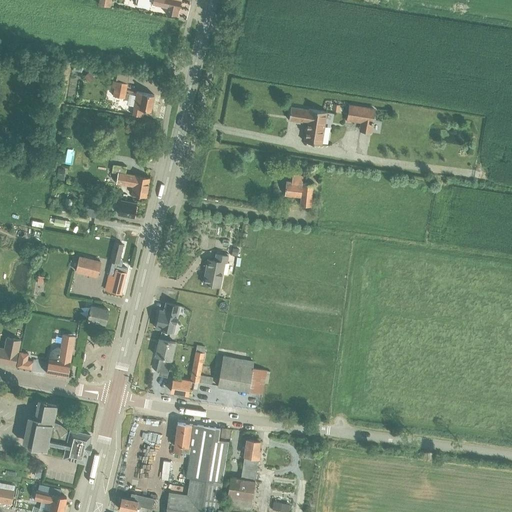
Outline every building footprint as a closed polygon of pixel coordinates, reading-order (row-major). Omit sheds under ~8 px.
[(150,2),(166,6),(165,13),(176,15),(178,8),(179,9),(180,1),(176,0),(134,0),(134,1),(135,2),(136,3),(136,4),(136,5),(148,7),(150,2)] [(89,71),(84,75),(89,81),(94,76),(89,71)] [(127,83),(115,81),(112,95),(124,98),(127,83)] [(134,107),(132,114),(142,116),(143,109),(151,110),(154,95),(136,91),(133,107),(134,107)] [(349,105),(347,119),(361,122),(372,123),(371,125),(373,125),(373,121),(372,120),(374,109),(349,105)] [(322,145),(327,113),(291,107),(289,120),(308,123),(305,142),(322,145)] [(242,118),(241,129),(279,134),(281,123),(242,118)] [(145,196),(149,177),(125,173),(126,167),(113,165),(112,171),(117,172),(116,183),(132,186),(131,193),(145,196)] [(58,167),(56,178),(64,179),(65,168),(58,167)] [(313,184),(302,182),(303,175),(293,173),(292,180),(286,180),(284,193),(300,195),(298,204),(309,206),(313,184)] [(133,216),(136,203),(120,200),(121,198),(111,196),(109,203),(118,205),(117,212),(119,213),(119,215),(125,216),(125,214),(133,216)] [(97,217),(99,209),(87,207),(85,215),(97,217)] [(65,220),(55,218),(54,224),(64,226),(69,227),(70,221),(65,220)] [(119,263),(123,244),(114,242),(110,260),(111,261),(117,262),(119,263)] [(207,260),(202,283),(219,287),(222,273),(227,274),(229,263),(227,263),(228,256),(216,253),(214,261),(207,260)] [(80,255),(76,271),(96,276),(100,260),(80,255)] [(108,273),(104,289),(121,293),(127,268),(116,265),(117,262),(111,261),(108,273)] [(173,331),(179,306),(165,303),(164,311),(160,310),(156,327),(173,331)] [(89,311),(87,318),(90,319),(89,321),(96,323),(96,321),(104,323),(108,310),(90,305),(90,306),(89,305),(87,311),(89,311)] [(48,358),(46,372),(68,376),(70,362),(74,335),(63,333),(60,347),(57,347),(49,352),(48,358)] [(0,347),(0,362),(2,363),(15,365),(16,359),(20,340),(7,337),(4,348),(0,347)] [(166,376),(173,343),(158,339),(154,357),(162,358),(162,360),(158,359),(157,371),(158,371),(157,375),(166,376)] [(181,380),(173,379),(171,391),(188,394),(189,388),(193,389),(194,381),(212,384),(213,377),(200,375),(204,352),(203,352),(205,346),(197,345),(190,380),(182,378),(181,380)] [(20,352),(17,366),(32,369),(33,361),(27,360),(28,353),(20,352)] [(262,393),(266,370),(252,367),(253,361),(223,355),(217,385),(262,393)] [(28,415),(23,442),(33,444),(32,447),(48,450),(49,445),(66,449),(64,456),(84,461),(87,451),(89,451),(91,443),(88,442),(90,435),(92,424),(72,419),(71,425),(53,421),(57,405),(46,403),(46,401),(38,399),(35,416),(28,415)] [(195,456),(188,495),(168,492),(165,511),(216,511),(217,509),(228,441),(218,440),(220,428),(177,422),(176,435),(173,435),(172,444),(175,444),(174,451),(181,452),(182,451),(190,452),(189,455),(195,456)] [(228,436),(229,428),(221,427),(220,435),(228,436)] [(157,461),(159,434),(142,433),(141,440),(146,441),(145,461),(157,461)] [(250,510),(260,451),(258,450),(260,441),(247,439),(241,478),(230,477),(227,495),(229,496),(228,507),(250,510)] [(162,480),(170,481),(171,462),(164,461),(162,480)] [(0,501),(11,504),(14,490),(15,485),(0,481),(0,501)] [(62,511),(66,496),(60,495),(61,489),(39,484),(38,489),(36,489),(34,499),(41,500),(38,511),(62,511)] [(151,509),(154,498),(130,492),(128,498),(120,496),(117,508),(131,511),(133,511),(135,505),(151,509)] [(273,502),(272,510),(285,511),(287,511),(289,504),(273,502)]
